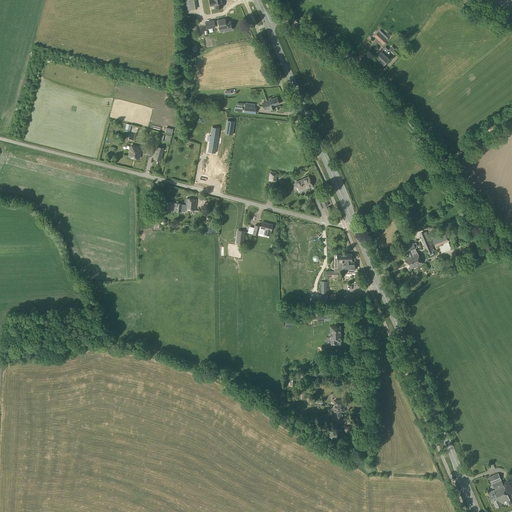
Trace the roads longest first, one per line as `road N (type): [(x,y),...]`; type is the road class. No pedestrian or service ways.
road 1 (unclassified): [(354,227),(0,139)]
road 2 (primary): [(476,511),(378,284)]
road 3 (unclassified): [(444,163),(359,63),(290,20),(266,24)]
road 4 (primary): [(354,227),(266,24)]
road 5 (unclassified): [(363,436),(362,295),(378,284)]
